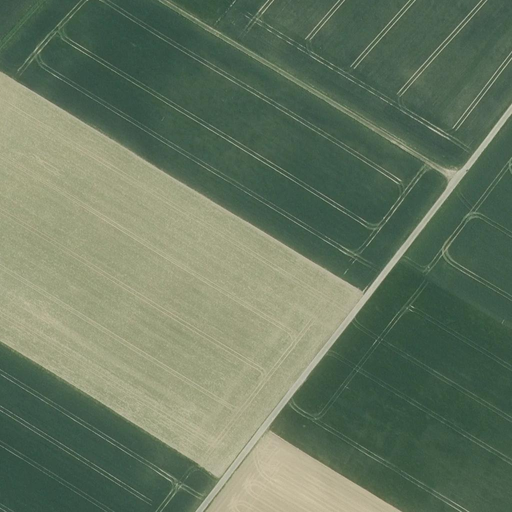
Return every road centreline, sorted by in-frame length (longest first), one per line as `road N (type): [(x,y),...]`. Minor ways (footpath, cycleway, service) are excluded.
road 1 (track): [(511,109),(200,511)]
road 2 (track): [(457,179),(158,0)]
